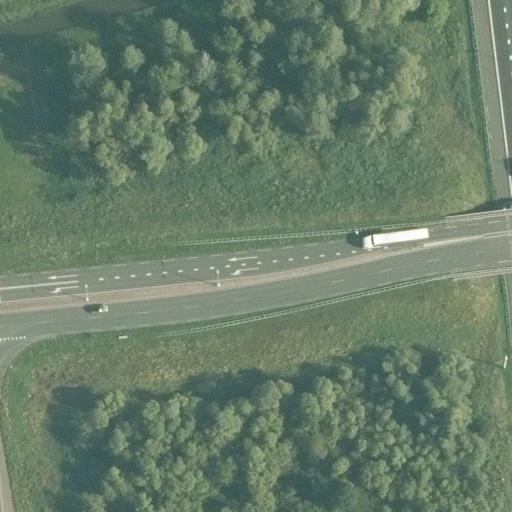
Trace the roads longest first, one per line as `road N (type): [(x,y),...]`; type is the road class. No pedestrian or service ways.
road 1 (primary): [(0,333),(184,315),(511,253)]
road 2 (primary): [(511,226),(0,282)]
